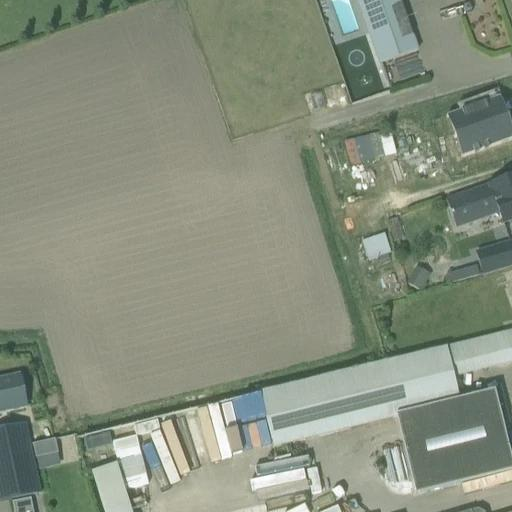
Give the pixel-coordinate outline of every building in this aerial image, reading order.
[(417,53),(398,0),(356,0),(379,66),(417,53)] [(499,99),(446,118),(446,120),(448,119),(455,138),(453,139),(454,140),(456,139),(462,158),(460,159),(461,160),(511,141),(511,139),(511,140),(505,122),(507,121),(507,120),(504,121),(497,101),(500,101),(499,99)] [(392,134),(344,141),(348,165),(395,158),(392,134)] [(511,178),(446,202),(455,227),(497,212),(502,225),(511,221),(511,178)] [(397,220),(386,224),(392,244),(403,241),(397,220)] [(367,261),(391,254),(384,233),(361,240),(367,261)] [(511,251),(510,245),(475,255),(482,276),(511,267),(511,251)] [(415,268),(405,285),(419,294),(429,277),(415,268)] [(476,268),(449,276),(451,285),(479,277),(476,268)] [(378,366),(260,394),(271,443),(273,451),(397,421),(415,497),(511,473),(511,465),(494,393),(459,402),(454,380),(511,365),(511,333),(387,363),(378,366)] [(0,414),(29,409),(21,376),(0,380),(0,414)] [(0,431),(0,499),(1,504),(44,494),(29,425),(0,431)] [(141,427),(93,433),(96,457),(144,451),(141,427)] [(224,454),(227,464),(270,451),(267,441),(224,454)] [(131,511),(116,464),(89,472),(102,511),(131,511)] [(13,511),(32,511),(31,500),(12,504),(13,511)]
